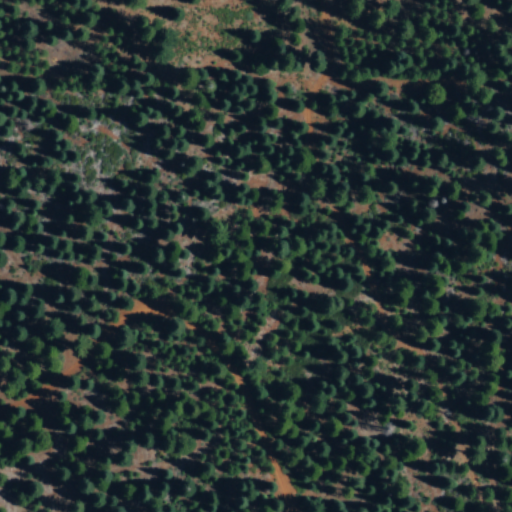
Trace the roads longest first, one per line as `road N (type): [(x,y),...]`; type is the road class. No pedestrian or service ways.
road 1 (track): [(410,511),(405,467),(273,191),(317,0)]
road 2 (track): [(0,402),(84,351),(190,345),(263,452),(288,511)]
